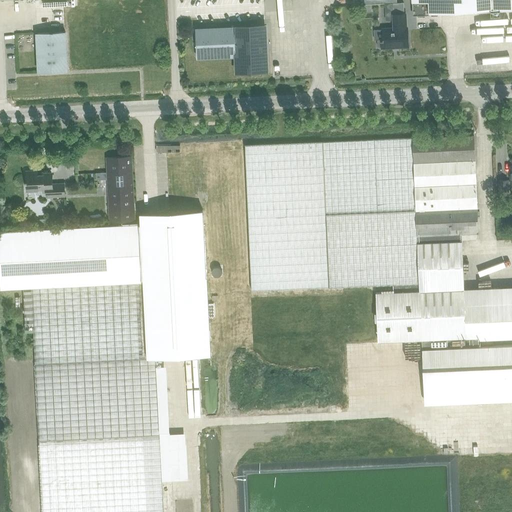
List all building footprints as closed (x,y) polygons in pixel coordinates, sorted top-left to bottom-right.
[(511,0),(414,0),(415,12),(430,11),(436,11),(490,8),(511,7),(511,0)] [(393,14),(394,17),(394,28),(383,28),(383,30),(375,30),(375,39),(378,39),(378,46),(382,46),(382,48),(408,46),(407,27),(406,27),(405,13),(393,14)] [(234,27),(196,29),(197,57),(235,56),(236,72),(268,71),(267,41),(263,41),(263,25),(234,26),(234,27)] [(67,70),(65,31),(37,33),(38,71),(67,70)] [(474,135),(413,137),(418,241),(463,239),(477,239),(477,230),(478,230),(477,207),(474,135)] [(245,145),(252,290),(330,286),(330,287),(394,284),(420,283),(418,241),(413,137),(245,145)] [(131,156),(107,157),(110,225),(134,224),(131,156)] [(508,180),(499,180),(500,195),(509,194),(508,186),(511,186),(511,165),(511,181),(508,181),(508,180)] [(27,171),(27,180),(26,180),(26,182),(29,182),(29,189),(28,189),(28,190),(43,189),(43,191),(47,191),(47,196),(65,195),(64,183),(52,184),(52,173),(42,173),(42,174),(37,175),(37,174),(37,171),(27,171)] [(141,223),(139,223),(142,281),(146,357),(156,357),(210,354),(203,209),(140,212),(141,223)] [(139,223),(134,224),(110,225),(0,230),(0,255),(2,288),(23,287),(136,281),(142,281),(139,223)] [(463,239),(418,241),(420,283),(394,284),(394,292),(377,292),(379,341),(423,339),(426,403),(511,399),(511,344),(480,346),(480,339),(467,339),(464,288),(463,239)] [(142,281),(136,281),(23,287),(26,332),(34,332),(42,511),(163,511),(156,357),(146,357),(142,281)]
